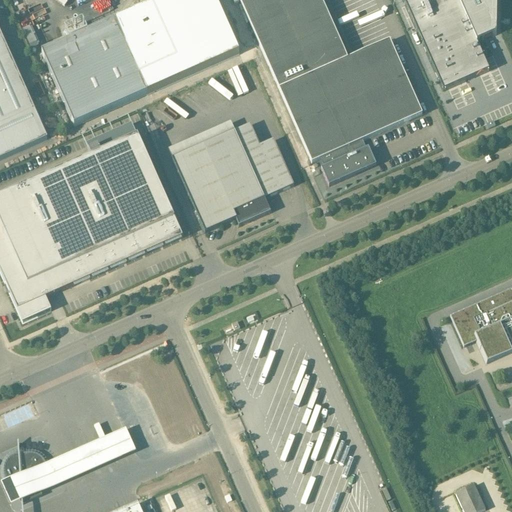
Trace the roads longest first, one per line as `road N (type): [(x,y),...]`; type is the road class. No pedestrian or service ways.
road 1 (unclassified): [(166,306),(511,154)]
road 2 (unclassified): [(254,511),(166,306)]
road 3 (unclassified): [(12,374),(166,306)]
